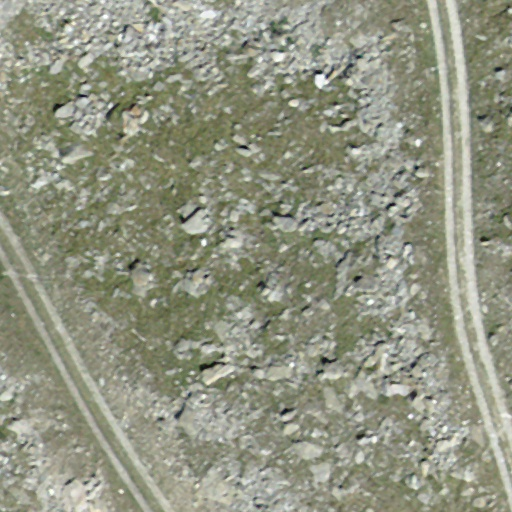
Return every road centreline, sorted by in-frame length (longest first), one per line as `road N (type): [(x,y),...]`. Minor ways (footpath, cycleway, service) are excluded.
road 1 (track): [(511,482),(466,318),(441,0)]
road 2 (track): [(0,245),(160,511)]
